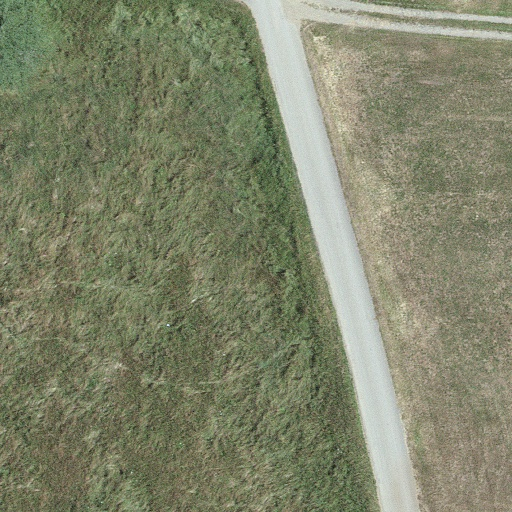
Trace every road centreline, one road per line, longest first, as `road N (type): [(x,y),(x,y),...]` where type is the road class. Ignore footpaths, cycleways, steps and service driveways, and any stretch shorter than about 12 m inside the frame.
road 1 (unclassified): [(266,0),(359,332),(398,511)]
road 2 (track): [(304,0),(511,27)]
